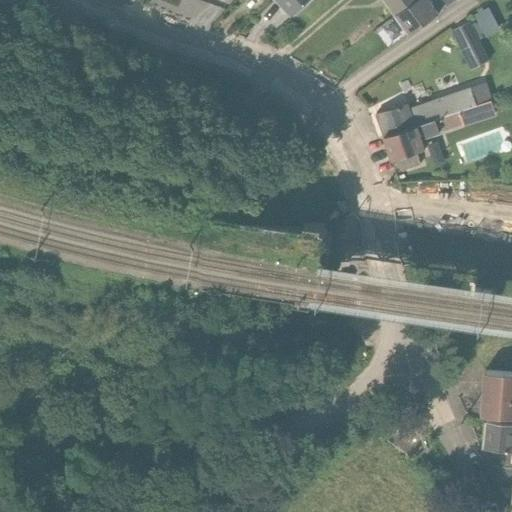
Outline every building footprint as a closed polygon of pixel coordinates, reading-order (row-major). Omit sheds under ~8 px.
[(273,0),(274,0),(290,17),(309,0),(273,0)] [(381,0),(393,17),(416,0),(381,0)] [(416,0),(393,17),(407,37),(459,0),(416,0)] [(475,24),(454,33),(471,74),(492,65),(475,24)] [(407,106),(373,117),(381,140),(475,108),(491,103),(485,85),(469,89),(408,111),(407,106)] [(475,108),(381,140),(389,164),(391,163),(395,176),(420,168),(416,155),(425,152),(422,142),(461,129),(482,123),(475,108)] [(511,377),(484,375),(481,418),(511,420),(511,377)] [(511,426),(484,424),(481,451),(489,452),(488,469),(511,471),(511,426)] [(511,471),(488,469),(494,487),(511,485),(511,489),(511,505),(511,504),(511,471)]
